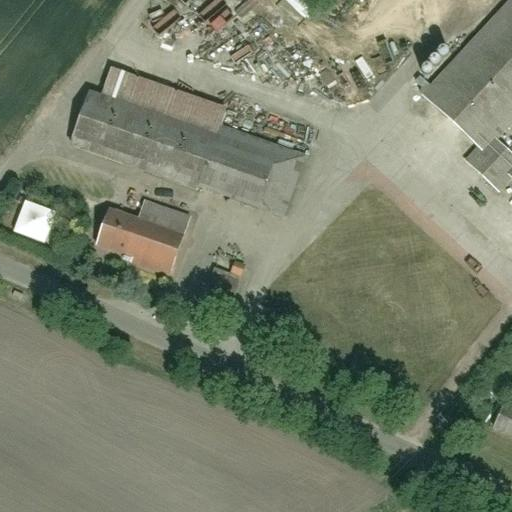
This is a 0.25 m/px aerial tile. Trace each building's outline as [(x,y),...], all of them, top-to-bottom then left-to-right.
[(511,127),(511,13),(427,105),(482,155),(470,168),(498,194),(511,179),(511,178),(511,153),(499,142),(511,127)] [(236,105),(126,68),(113,106),(102,103),(93,100),(77,147),(289,217),(311,150),(230,123),(236,105)] [(187,223),(142,206),(136,223),(111,214),(99,246),(169,272),(187,223)] [(240,283),(217,269),(206,287),(230,301),(240,283)] [(511,407),(507,405),(496,427),(511,435),(511,407)]
